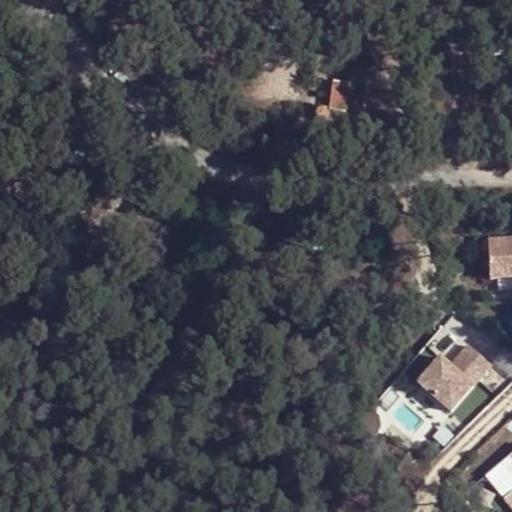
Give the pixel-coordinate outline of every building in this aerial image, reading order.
[(353,71),(351,85),(347,113),(364,115),(369,73),(353,71)] [(347,113),(351,85),(334,83),(330,110),(317,109),(316,118),(345,122),(347,113)] [(511,240),(493,241),(494,278),(511,277),(511,240)] [(444,360),(422,384),(455,413),(495,367),(472,347),(453,368),(444,360)] [(511,457),(487,478),(505,501),(511,495),(511,457)]
